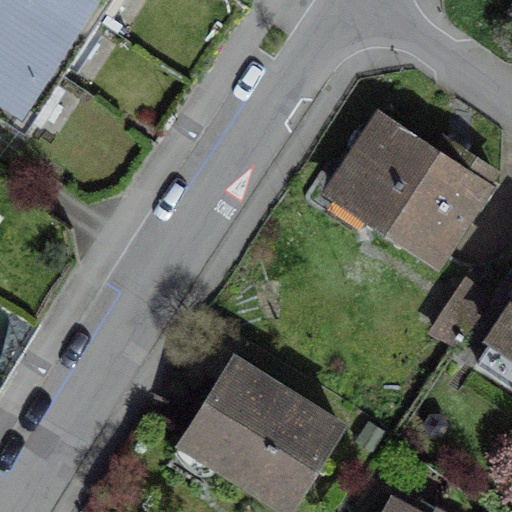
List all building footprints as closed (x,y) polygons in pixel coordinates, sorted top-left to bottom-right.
[(142,0),(15,0),(0,22),(0,104),(47,137),(142,0)] [(436,155),(381,120),(333,194),(437,261),(493,173),(445,142),(436,155)] [(511,308),(476,362),(511,386),(511,308)] [(341,426),(233,360),(185,439),(293,505),(341,426)] [(410,511),(392,503),(387,511),(410,511)]
